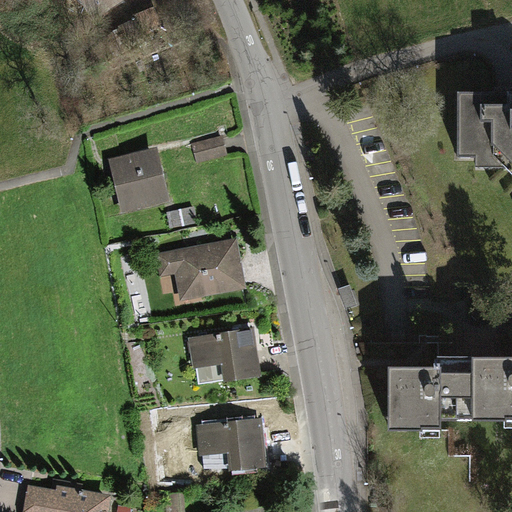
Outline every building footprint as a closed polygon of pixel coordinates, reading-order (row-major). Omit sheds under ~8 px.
[(115,0),(84,0),(94,14),(115,0)] [(511,85),(507,85),(507,81),(493,82),(493,87),(486,87),(458,88),(459,151),(476,151),(476,164),(504,163),(511,170),(511,85)] [(216,134),(189,142),(195,160),(222,153),(216,134)] [(160,145),(114,157),(128,211),(174,199),(160,145)] [(229,237),(151,253),(160,296),(169,294),(172,306),(202,300),(200,295),(239,287),(229,237)] [(247,326),(185,337),(193,384),(255,373),(247,326)] [(438,361),(389,360),(389,424),(444,424),(444,413),(473,413),(473,348),(438,348),(438,361)] [(511,348),(473,348),(473,413),(511,412),(511,348)] [(256,416),(191,423),(196,473),(261,466),(256,416)] [(55,489),(26,484),(22,511),(104,511),(108,492),(55,484),(55,489)] [(187,511),(186,491),(166,492),(167,511),(187,511)]
